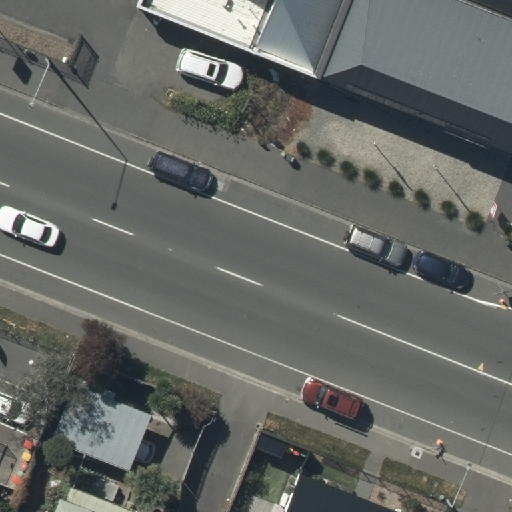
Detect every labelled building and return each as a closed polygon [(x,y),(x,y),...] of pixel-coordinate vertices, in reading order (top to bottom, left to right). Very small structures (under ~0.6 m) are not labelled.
[(344,0),(152,0),(142,25),(311,89),(344,0)] [(511,0),(344,0),(311,89),(511,163),(511,0)] [(153,416),(72,385),(48,443),(129,475),(153,416)] [(398,511),(302,474),(287,511),(398,511)] [(139,511),(70,483),(61,505),(55,502),(51,511),(139,511)]
